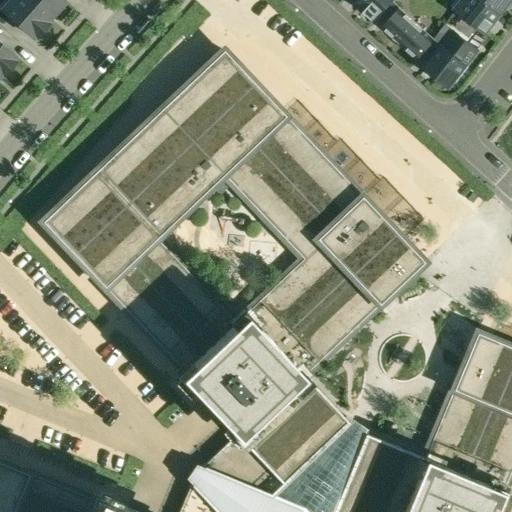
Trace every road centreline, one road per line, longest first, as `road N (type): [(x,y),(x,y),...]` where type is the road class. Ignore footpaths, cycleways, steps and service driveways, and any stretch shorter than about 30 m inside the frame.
road 1 (tertiary): [(150,0),(0,165)]
road 2 (residential): [(302,0),(443,133)]
